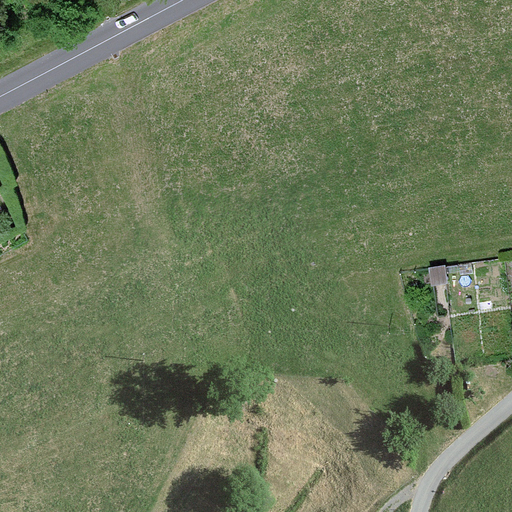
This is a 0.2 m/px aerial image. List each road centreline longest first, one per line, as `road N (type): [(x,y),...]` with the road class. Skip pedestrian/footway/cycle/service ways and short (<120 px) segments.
road 1 (secondary): [(0,97),(185,0)]
road 2 (track): [(415,511),(433,477),(511,413)]
